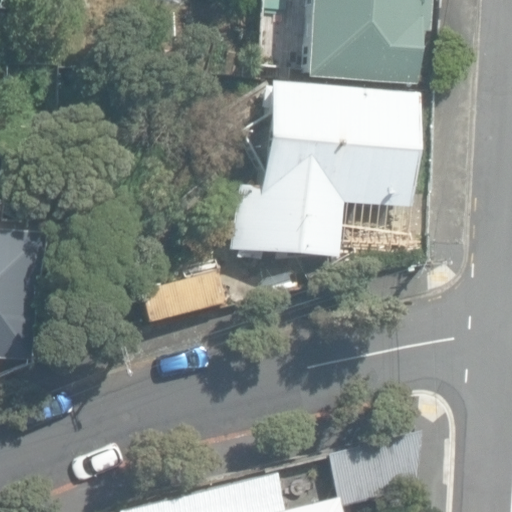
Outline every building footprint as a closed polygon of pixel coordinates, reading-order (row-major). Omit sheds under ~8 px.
[(301,0),(297,77),(413,83),(416,30),(427,31),(428,0),(301,0)] [(232,258),(252,258),(253,251),(336,257),(337,237),(393,241),(395,206),(404,206),(409,134),(411,91),(255,82),(249,186),(228,185),(224,250),(232,250),(232,258)] [(0,358),(29,359),(36,233),(0,230),(0,358)] [(323,454),(336,506),(411,486),(416,429),(323,454)] [(333,511),(329,497),(277,510),(269,471),(111,511),(333,511)]
